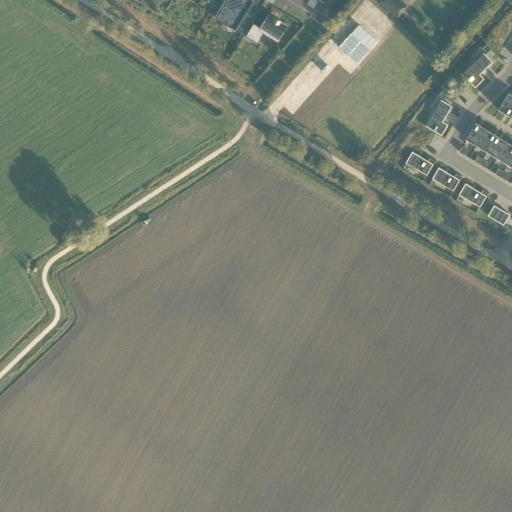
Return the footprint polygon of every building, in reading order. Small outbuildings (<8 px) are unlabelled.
[(224,0),(214,17),(228,26),(230,22),(236,26),(251,2),(252,2),(249,0),(224,0)] [(397,17),(406,7),(398,0),(381,0),(380,2),(397,17)] [(511,10),(494,35),(502,40),(501,41),(504,43),(511,31),(511,10)] [(278,40),(286,27),(267,15),(259,29),(253,25),(246,37),(257,44),(263,33),(277,42),(278,40)] [(358,25),(338,48),(356,64),(376,41),(358,25)] [(488,45),(483,50),(488,54),(492,49),(488,45)] [(484,54),(463,76),(476,88),(484,80),(480,75),(493,63),(484,54)] [(443,91),(440,97),(445,100),(448,94),(443,91)] [(511,96),(509,95),(499,111),(510,117),(511,112),(511,96)] [(442,101),(426,127),(442,136),(448,126),(443,122),(452,107),(442,101)] [(476,125),(467,140),(477,147),(487,131),(476,125)] [(487,131),(477,147),(488,153),(497,137),(487,131)] [(497,137),(488,153),(498,159),(507,144),(497,137)] [(511,146),(507,144),(498,159),(508,166),(511,159),(511,146)] [(462,147),(459,152),(465,156),(468,150),(462,147)] [(413,153),(407,163),(427,175),(433,165),(428,162),(413,153)] [(478,157),(475,162),(480,165),(483,160),(478,157)] [(483,160),(480,165),(485,168),(488,163),(483,160)] [(439,168),(433,179),(454,191),(460,181),(455,178),(439,168)] [(499,169),(496,175),(501,178),(504,172),(499,169)] [(504,172),(501,178),(506,181),(509,176),(504,172)] [(466,184),(460,194),(480,207),(487,197),(481,194),(466,184)] [(495,206),(488,216),(504,226),(510,215),(495,206)]
